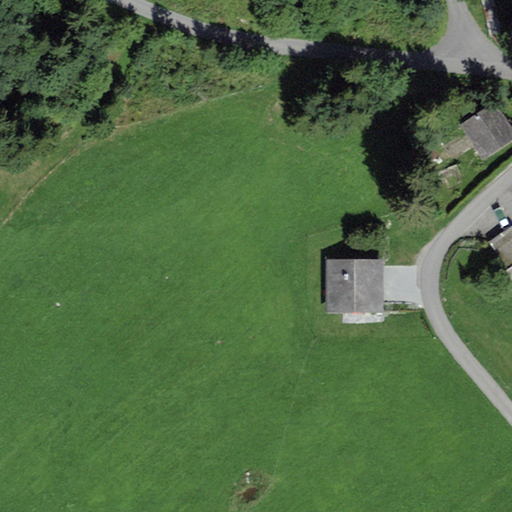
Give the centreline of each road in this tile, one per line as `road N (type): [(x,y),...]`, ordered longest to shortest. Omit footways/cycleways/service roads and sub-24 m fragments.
road 1 (residential): [(121,0),(221,36),(511,70)]
road 2 (residential): [(511,414),(442,337),(424,295),(435,246),(511,172)]
